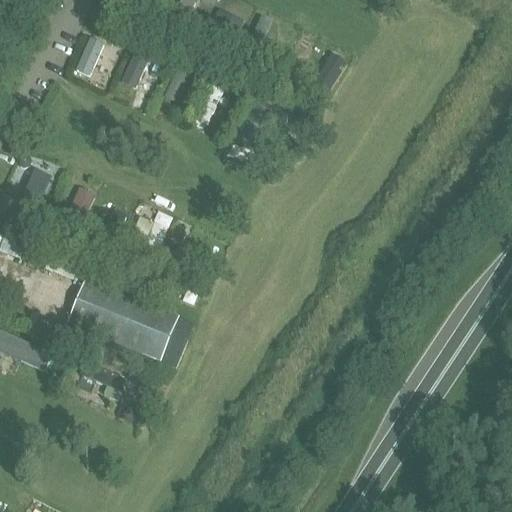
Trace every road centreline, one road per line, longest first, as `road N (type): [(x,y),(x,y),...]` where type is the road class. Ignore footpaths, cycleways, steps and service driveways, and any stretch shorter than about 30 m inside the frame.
road 1 (trunk): [(355,511),(511,272)]
road 2 (track): [(437,511),(511,399)]
road 3 (unknown): [(0,109),(67,0)]
